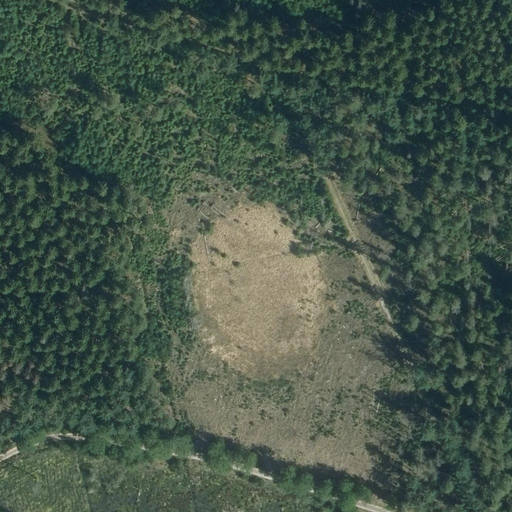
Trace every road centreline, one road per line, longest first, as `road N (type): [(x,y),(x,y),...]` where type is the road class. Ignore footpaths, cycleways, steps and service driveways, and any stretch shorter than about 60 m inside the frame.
road 1 (track): [(479,511),(275,67)]
road 2 (track): [(59,0),(275,67),(511,100)]
road 3 (track): [(0,456),(33,440),(78,435),(180,453),(378,511)]
